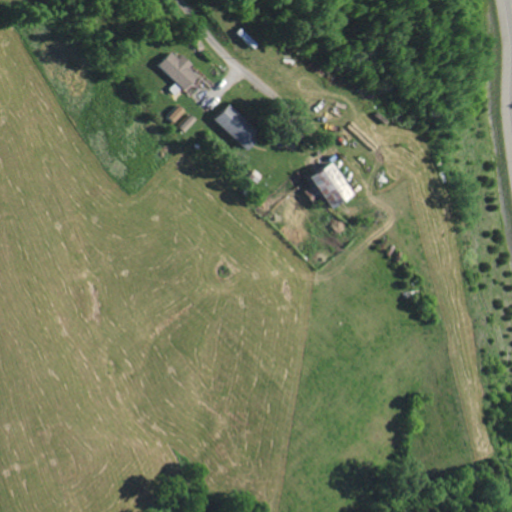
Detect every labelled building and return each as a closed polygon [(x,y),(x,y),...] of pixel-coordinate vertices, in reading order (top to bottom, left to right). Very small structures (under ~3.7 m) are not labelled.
[(173,57),(165,50),(152,65),(178,88),(191,75),(182,67),(186,63),(176,54),(173,57)] [(248,128),(221,103),(206,119),(239,149),(248,139),(242,134),(248,128)] [(179,109),(173,104),(162,116),(168,122),(179,109)] [(178,132),(189,118),(183,113),(172,127),(178,132)] [(342,193),(320,162),(298,176),(320,208),(342,193)]
